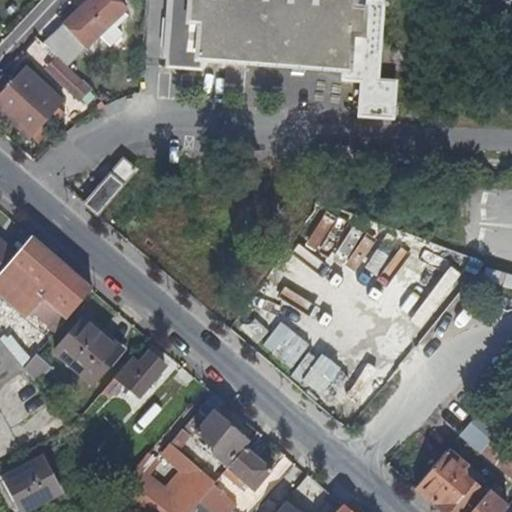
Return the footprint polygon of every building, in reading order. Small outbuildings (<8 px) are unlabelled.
[(116,0),(86,0),(64,21),(87,45),(124,8),(116,0)] [(172,0),(167,65),(201,68),(202,59),(342,69),(341,79),(362,81),(360,116),(392,118),(395,82),(377,80),(382,0),(172,0)] [(113,50),(111,79),(139,81),(141,51),(113,50)] [(44,68),(71,91),(82,79),(55,55),(44,68)] [(63,101),(26,66),(0,94),(0,110),(30,137),(63,101)] [(82,79),(71,91),(90,110),(102,98),(82,79)] [(111,79),(109,104),(123,98),(132,95),(139,93),(139,81),(111,79)] [(100,215),(136,166),(120,154),(84,203),(100,215)] [(361,239),(351,236),(356,221),(319,210),(311,236),(358,250),(361,239)] [(21,305),(54,332),(91,289),(30,237),(15,255),(0,272),(0,292),(18,308),(21,305)] [(0,272),(15,255),(0,241),(0,272)] [(426,255),(410,284),(421,290),(437,261),(426,255)] [(83,318),(55,352),(92,384),(121,350),(83,318)] [(243,332),(257,342),(267,328),(253,318),(243,332)] [(262,343),(328,402),(349,379),(283,319),(262,343)] [(0,385),(24,370),(23,368),(0,340),(0,385)] [(51,366),(36,353),(23,368),(24,370),(35,384),(51,366)] [(106,387),(114,394),(115,395),(124,385),(138,397),(164,366),(148,353),(139,364),(131,358),(106,387)] [(114,394),(106,387),(102,393),(110,400),(114,394)] [(221,462),(209,476),(216,482),(227,468),(245,447),(248,443),(215,415),(224,403),(212,393),(170,443),(171,444),(177,449),(189,435),(192,437),(195,432),(211,445),(207,450),(221,462)] [(482,450),(511,476),(511,461),(489,442),(501,429),(483,413),(465,436),(482,450)] [(189,435),(177,449),(209,476),(221,462),(207,450),(211,445),(195,432),(192,437),(189,435)] [(173,497),(137,466),(120,486),(149,511),(189,511),(199,502),(209,490),(216,482),(209,476),(177,449),(171,444),(161,456),(188,480),(173,497)] [(271,470),(245,447),(227,468),(254,490),(271,470)] [(467,465),(448,449),(415,487),(434,504),(444,511),(501,511),(507,506),(488,489),(486,492),(462,471),(467,465)] [(43,458),(5,478),(22,511),(26,511),(61,494),(43,458)] [(232,510),(209,490),(199,502),(210,511),(232,511),(231,511),(232,510)] [(283,511),(310,511),(294,499),(283,511)]
